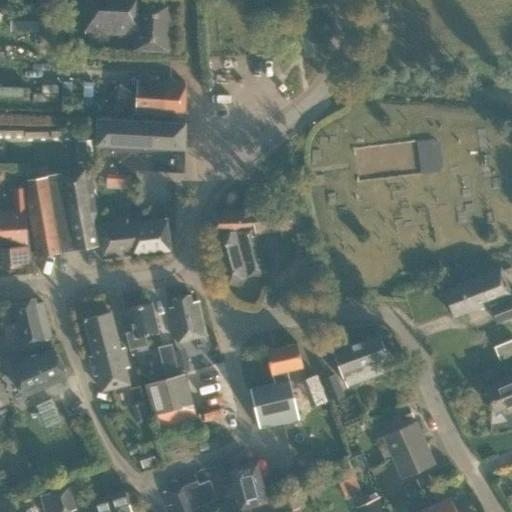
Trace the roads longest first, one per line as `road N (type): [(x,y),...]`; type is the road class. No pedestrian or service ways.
road 1 (residential): [(494,511),(394,318),(335,312),(226,326)]
road 2 (tertiary): [(341,0),(334,71),(220,170),(196,203),(180,262)]
road 3 (residential): [(56,287),(92,408),(123,470),(148,483)]
road 4 (residential): [(148,483),(235,446),(241,436),(226,326)]
road 5 (tertiary): [(180,262),(163,274),(56,287)]
